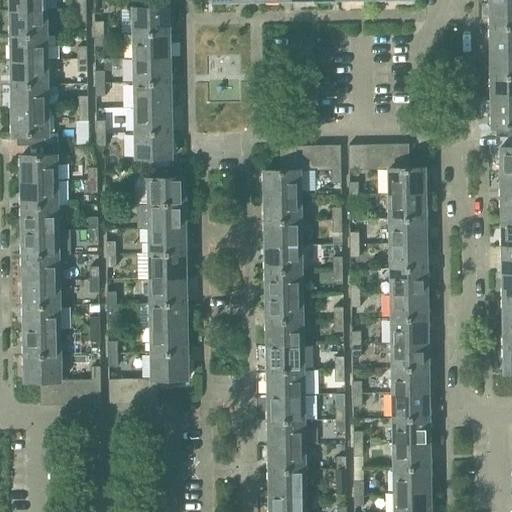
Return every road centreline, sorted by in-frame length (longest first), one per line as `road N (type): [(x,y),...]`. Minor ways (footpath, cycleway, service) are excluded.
road 1 (residential): [(511,415),(465,415),(469,294),(459,143)]
road 2 (residential): [(198,160),(265,136),(421,133),(459,143)]
road 3 (residential): [(459,143),(471,127),(468,20),(457,0)]
road 4 (residential): [(39,420),(170,420)]
